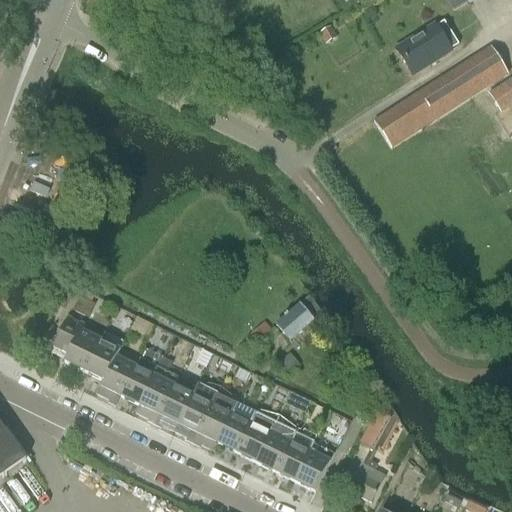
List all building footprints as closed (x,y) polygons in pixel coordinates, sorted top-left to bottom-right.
[(361,0),(338,0),(337,1),(343,11),(361,0)] [(463,0),(468,9),(483,0),(463,0)] [(435,28),(396,52),(412,79),(451,55),(449,51),(456,47),(442,25),(435,29),(435,28)] [(390,150),(506,75),(491,51),(420,97),(417,94),(373,122),(390,150)] [(511,103),(511,79),(489,94),(500,111),(511,103)] [(275,326),(280,331),(289,342),(311,324),(316,331),(326,323),(308,298),(275,326)] [(84,327),(75,322),(67,318),(52,349),(67,357),(63,365),(83,374),(99,341),(81,332),(84,327)] [(263,326),(251,336),(256,342),(268,332),(263,326)] [(256,342),(254,343),(260,350),(279,335),(273,328),(268,332),(256,342)] [(99,341),(83,374),(102,384),(103,384),(115,358),(116,359),(119,351),(99,341)] [(134,368),(116,359),(115,358),(103,384),(102,384),(96,396),(116,407),(120,399),(119,399),(134,368)] [(287,358),(277,365),(285,375),(294,367),(287,358)] [(163,359),(158,369),(167,373),(171,364),(163,359)] [(154,377),(134,368),(119,399),(120,399),(138,408),(139,408),(154,377)] [(173,387),(154,377),(139,408),(138,408),(135,416),(155,425),(173,387)] [(193,396),(173,387),(155,425),(174,435),(193,396)] [(306,412),(311,401),(290,392),(285,403),(306,412)] [(212,406),(193,396),(174,435),(194,444),(212,406)] [(370,504),(384,477),(374,472),(377,466),(370,462),(374,454),(377,456),(381,449),(383,450),(398,421),(385,401),(352,460),(337,487),(370,504)] [(232,415),(212,406),(194,444),(213,454),(217,447),(232,415)] [(236,456),(251,425),(256,416),(236,406),(232,415),(217,447),(236,456)] [(256,466),(276,425),(256,416),(251,425),(236,456),(256,466)] [(275,475),(295,435),(276,425),(256,466),(275,475)] [(0,480),(25,463),(0,426),(0,480)] [(315,444),(295,435),(275,475),(295,485),(310,454),(315,444)] [(330,463),(310,454),(295,485),(314,494),(330,463)] [(461,502),(447,494),(442,504),(443,504),(441,508),(447,511),(455,511),(456,510),(457,510),(461,502)] [(485,511),(486,511),(468,502),(464,510),(468,511),(485,511)]
